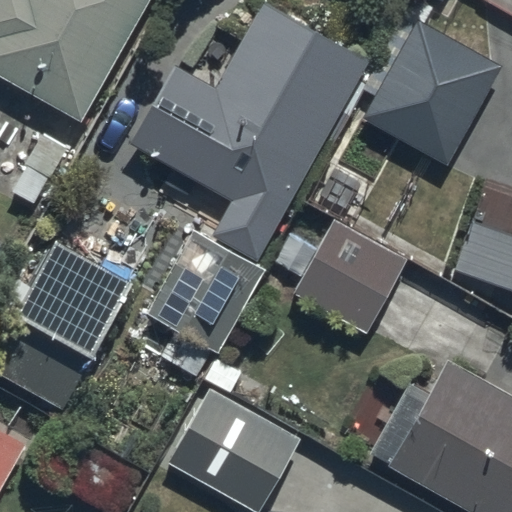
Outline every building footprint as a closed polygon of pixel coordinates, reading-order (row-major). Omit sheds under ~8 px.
[(0,0),(0,78),(82,124),(151,0),(0,0)] [(175,67),(131,144),(279,229),(373,67),(264,4),(215,90),(175,67)] [(449,169),(503,68),(419,22),(364,124),(449,169)] [(366,336),(407,261),(334,221),(292,296),(366,336)] [(511,291),(511,235),(474,221),(455,271),(511,291)] [(260,272),(195,233),(145,315),(176,334),(162,357),(196,378),(260,272)] [(0,372),(64,409),(132,289),(52,244),(0,336),(0,372)] [(372,457),(470,511),(511,511),(511,400),(448,365),(430,395),(412,385),(372,457)] [(264,511),(302,441),(209,393),(170,467),(256,511),(264,511)] [(0,495),(28,447),(0,430),(0,495)]
